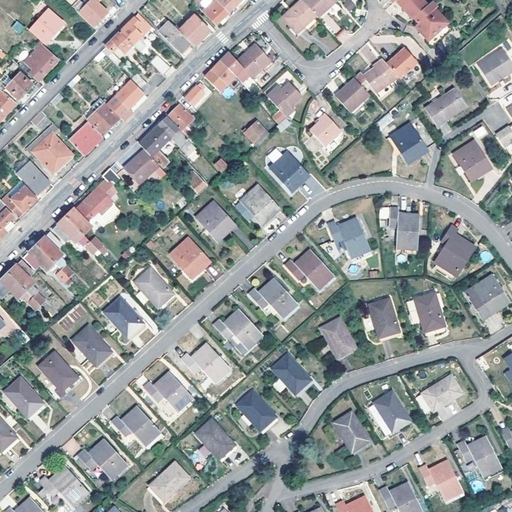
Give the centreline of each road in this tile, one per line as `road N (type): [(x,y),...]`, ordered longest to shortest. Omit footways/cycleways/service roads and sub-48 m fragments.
road 1 (residential): [(0,491),(323,202),(381,187),(426,194)]
road 2 (tertiary): [(253,13),(0,262)]
road 3 (residential): [(275,491),(386,463),(481,404),(485,394),(460,351)]
road 4 (residential): [(0,143),(143,0)]
road 5 (residential): [(460,351),(341,387),(298,440)]
road 6 (residential): [(253,13),(302,69),(313,71),(336,62),(382,18)]
road 7 (residential): [(188,511),(298,440)]
